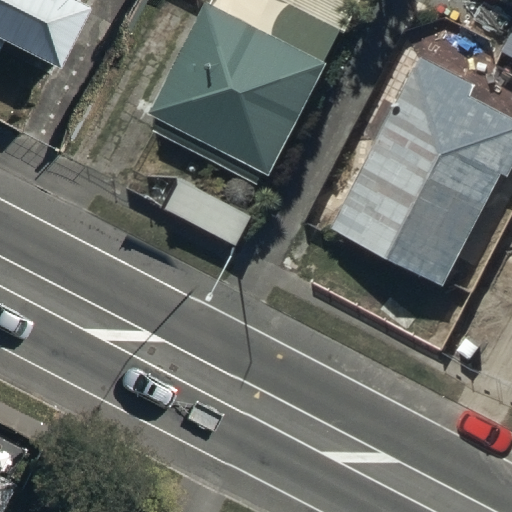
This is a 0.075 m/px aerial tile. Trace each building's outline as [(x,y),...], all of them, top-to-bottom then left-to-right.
[(0,0),(0,35),(59,66),(93,0),(92,0),(0,0)] [(207,0),(148,114),(261,173),(339,24),(292,0),(266,0),(255,21),(214,0),(207,0)] [(511,139),(511,113),(418,65),(338,220),(443,273),(511,139)] [(511,282),(500,305),(511,311),(511,282)] [(0,472),(0,507),(14,480),(0,472)]
